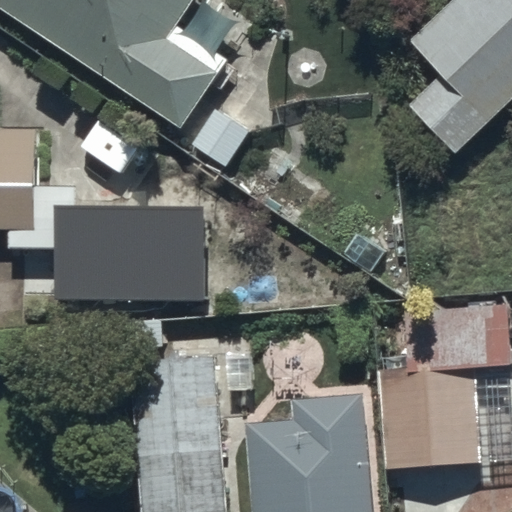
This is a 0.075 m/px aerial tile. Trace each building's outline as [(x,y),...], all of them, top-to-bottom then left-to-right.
[(0,0),(0,7),(182,127),(227,57),(178,26),(194,0),(0,0)] [(511,0),(449,0),(407,39),(440,75),(409,103),(453,150),(511,95),(511,0)] [(251,132),(215,108),(192,146),(226,169),(251,132)] [(0,247),(41,250),(46,143),(0,140),(0,247)] [(56,207),(55,298),(207,299),(207,208),(56,207)] [(377,368),(383,469),(511,460),(511,333),(510,306),(408,312),(412,366),(377,368)] [(229,511),(217,354),(133,361),(143,511),(229,511)] [(293,421),(246,422),(252,511),(372,511),(364,391),(292,394),(293,421)]
